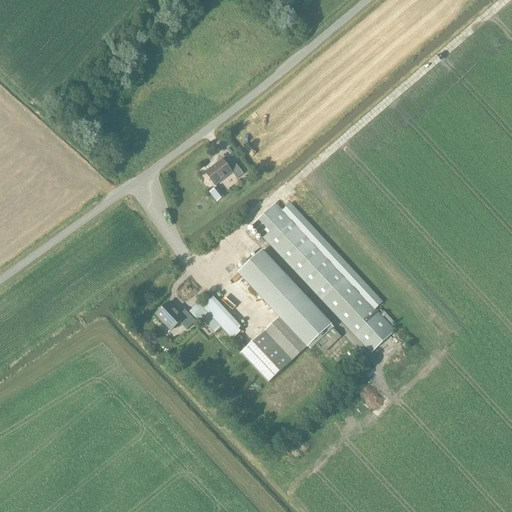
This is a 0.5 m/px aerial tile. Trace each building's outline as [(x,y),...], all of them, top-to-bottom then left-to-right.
[(227,166),(223,160),(206,173),(215,185),(232,172),(237,179),(243,174),(234,161),(227,166)] [(216,188),(210,193),(217,202),(223,197),(216,188)] [(252,225),(371,353),(394,332),(275,204),(252,225)] [(250,233),(258,241),(262,237),(254,229),(250,233)] [(342,337),(333,327),(262,251),(239,273),(280,317),(241,354),(268,383),(307,346),(310,349),(314,344),(324,354),(342,337)] [(199,305),(190,313),(199,322),(208,313),(232,339),(241,332),(237,328),(240,326),(213,297),(202,307),(199,305)] [(157,314),(172,330),(179,323),(186,330),(195,321),(186,311),(181,316),(175,310),(176,309),(169,302),(157,314)] [(209,325),(214,330),(218,326),(213,321),(209,325)]
